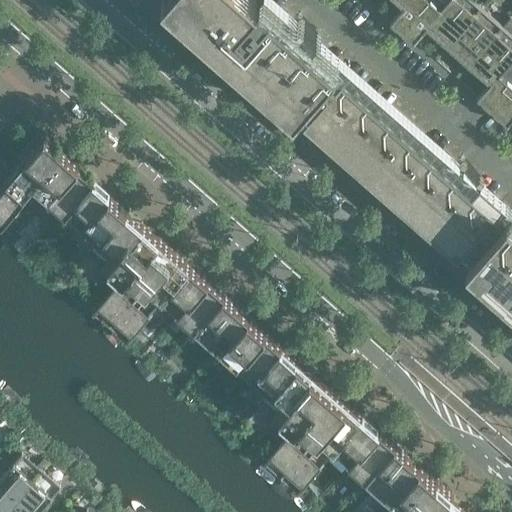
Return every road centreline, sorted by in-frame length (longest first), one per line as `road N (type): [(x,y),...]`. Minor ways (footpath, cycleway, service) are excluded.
road 1 (secondary): [(0,28),(511,474)]
road 2 (secondary): [(511,371),(101,10)]
road 3 (residential): [(305,0),(511,178)]
